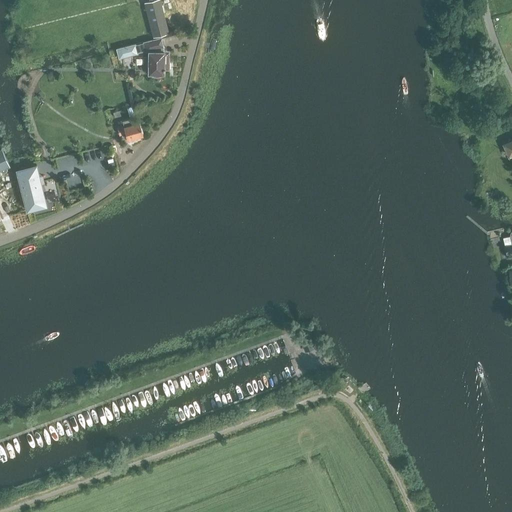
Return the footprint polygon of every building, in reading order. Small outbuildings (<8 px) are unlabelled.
[(160,0),(149,0),(144,1),(153,37),(169,33),(160,0)] [(147,51),(149,51),(149,56),(145,56),(144,68),(149,69),(149,72),(148,72),(152,75),(157,76),(161,75),(165,72),(164,72),(164,69),(169,69),(169,57),(164,57),(165,51),(163,46),(164,46),(162,37),(144,42),(147,51)] [(140,121),(132,123),(130,117),(122,120),(124,125),(117,127),(119,134),(126,133),(127,139),(143,135),(140,121)] [(508,156),(511,154),(511,138),(502,143),(508,156)] [(0,168),(9,165),(2,147),(0,147),(0,168)] [(27,210),(47,205),(40,177),(37,164),(17,169),(27,210)] [(307,330),(300,334),(306,344),(313,341),(307,330)]
